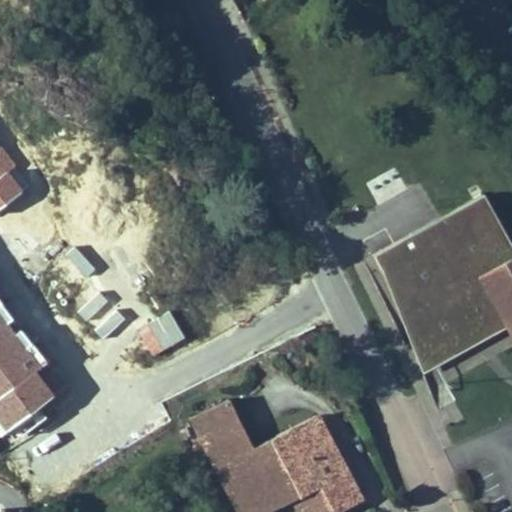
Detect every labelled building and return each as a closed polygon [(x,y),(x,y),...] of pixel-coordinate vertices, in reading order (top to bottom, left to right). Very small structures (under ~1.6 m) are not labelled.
[(69,243),(118,193),(67,142),(17,192),(69,243)] [(430,310),(501,266),(511,259),(511,207),(492,175),(387,240),(430,310)] [(511,259),(501,266),(511,284),(511,259)] [(454,349),(511,313),(511,284),(501,266),(430,310),(454,349)] [(0,307),(0,421),(6,429),(53,392),(36,371),(45,365),(0,307)] [(275,511),(319,487),(344,475),(314,415),(278,435),(251,388),(218,407),(249,464),(275,511)] [(341,399),(314,415),(344,475),(319,487),(331,511),(339,511),(387,486),(341,399)] [(0,507),(0,511),(20,511),(12,499),(0,507)]
